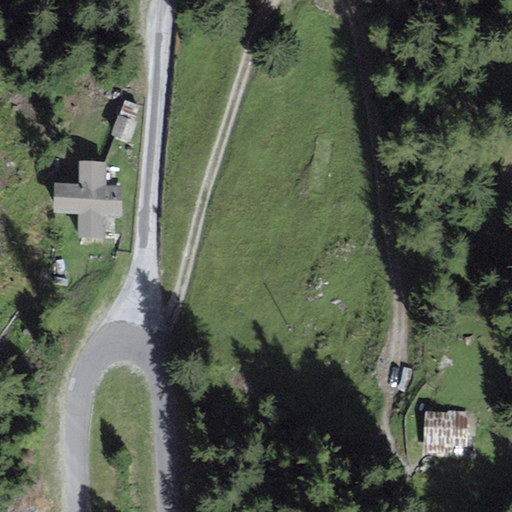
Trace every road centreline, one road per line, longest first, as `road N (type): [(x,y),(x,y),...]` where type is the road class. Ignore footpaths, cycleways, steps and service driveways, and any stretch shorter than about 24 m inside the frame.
road 1 (unclassified): [(165,0),(149,115),(137,341)]
road 2 (unclassified): [(80,511),(85,374),(107,342),(137,341)]
road 3 (unclassified): [(137,341),(156,364),(165,403),(169,511)]
